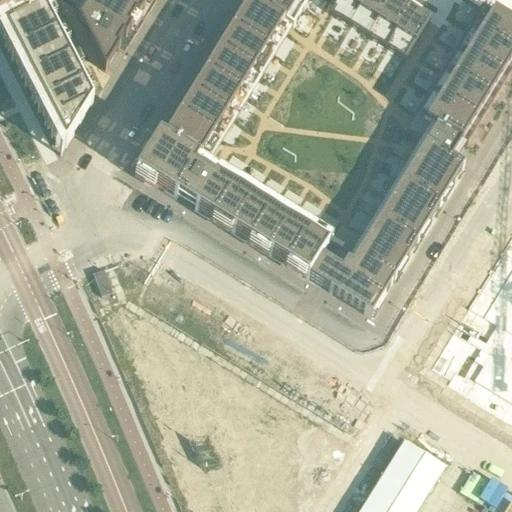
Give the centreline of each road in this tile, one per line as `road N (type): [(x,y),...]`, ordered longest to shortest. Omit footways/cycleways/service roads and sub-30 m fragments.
road 1 (residential): [(131,222),(167,227),(369,345),(397,389)]
road 2 (secondary): [(63,511),(0,366)]
road 3 (residential): [(397,389),(324,511)]
road 4 (residential): [(397,389),(511,459)]
